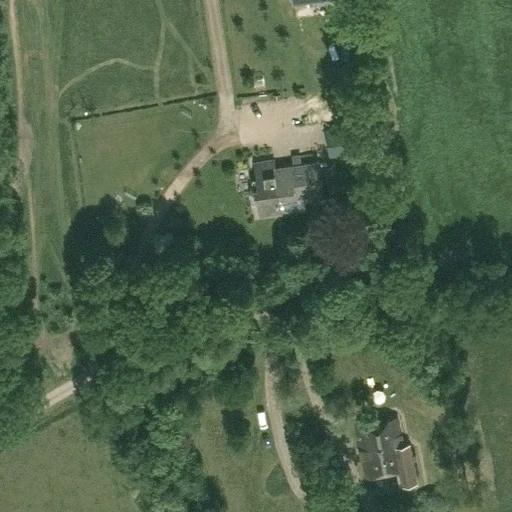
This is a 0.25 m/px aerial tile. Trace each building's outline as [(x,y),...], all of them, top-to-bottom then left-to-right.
[(246,100),(248,119),(259,118),(257,99),(246,100)] [(360,123),(327,129),(331,156),(364,150),(360,123)] [(255,186),(259,212),(281,208),(279,196),(306,191),(307,196),(323,193),(317,158),(300,161),(299,153),(291,154),(292,162),(274,166),(272,158),(254,161),(258,185),(255,186)] [(343,209),(311,220),(322,250),(354,238),(343,209)] [(418,478),(410,443),(402,445),(396,415),(357,423),(368,475),(398,468),(400,482),(418,478)]
